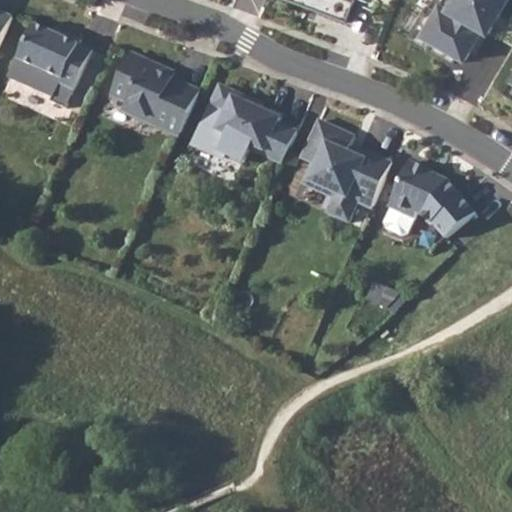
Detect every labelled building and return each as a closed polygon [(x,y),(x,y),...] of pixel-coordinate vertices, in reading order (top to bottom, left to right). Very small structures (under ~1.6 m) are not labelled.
[(452,0),(448,8),(440,4),(436,11),(422,35),(457,55),(465,60),(470,51),(483,29),(489,33),(508,0),(452,0)] [(0,49),(14,18),(0,11),(0,49)] [(55,32),(36,24),(21,59),(65,79),(62,85),(77,91),(96,50),(82,44),(84,40),(67,33),(65,37),(55,32)] [(183,136),(202,92),(175,80),(176,78),(160,71),(162,67),(132,54),(113,96),(129,103),(136,106),(141,119),(155,125),(155,123),(183,136)] [(253,148),(286,163),(300,130),(281,122),(284,117),(256,104),(258,100),(222,84),(196,143),(225,156),(226,151),(247,161),(253,148)] [(361,203),(374,209),(395,163),(371,153),(368,160),(350,152),(357,137),(321,120),(304,158),(319,165),(312,182),(339,194),(330,214),(352,223),(361,203)] [(412,162),(392,208),(393,208),(386,223),(388,228),(404,235),(409,233),(416,219),(417,219),(420,213),(424,216),(433,225),(436,223),(449,239),(479,213),(450,181),(434,173),(435,171),(412,162)] [(376,284),(369,301),(389,309),(401,297),(376,284)]
